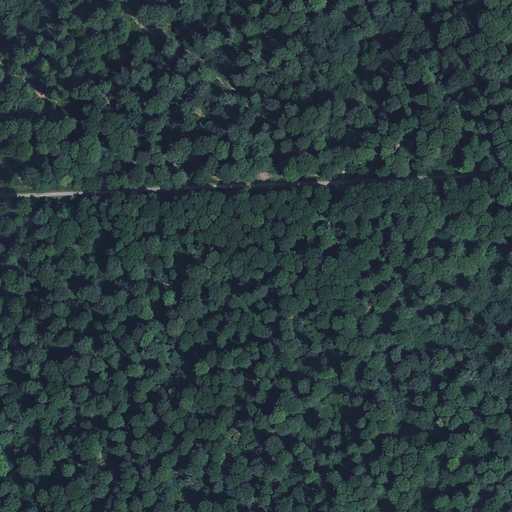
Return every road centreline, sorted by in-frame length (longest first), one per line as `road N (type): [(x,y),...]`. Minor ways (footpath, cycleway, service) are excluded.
road 1 (track): [(337,183),(0,198)]
road 2 (track): [(0,403),(112,511)]
road 3 (track): [(511,175),(367,181)]
